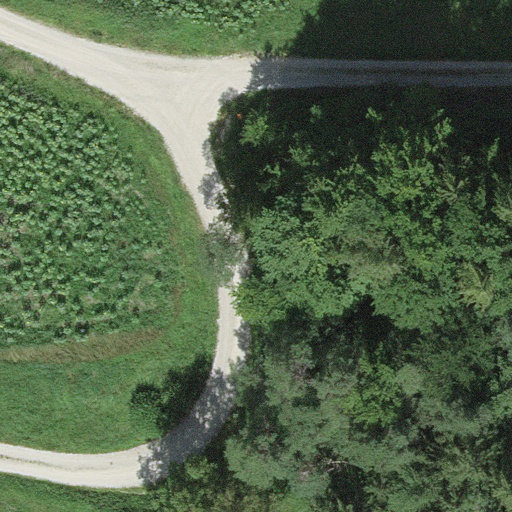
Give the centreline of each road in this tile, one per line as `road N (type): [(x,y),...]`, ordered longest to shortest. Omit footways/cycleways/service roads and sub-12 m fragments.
road 1 (track): [(159,93),(228,236),(243,354),(181,451),(117,473),(0,459)]
road 2 (track): [(0,27),(159,93),(511,86)]
road 3 (track): [(313,511),(243,354)]
